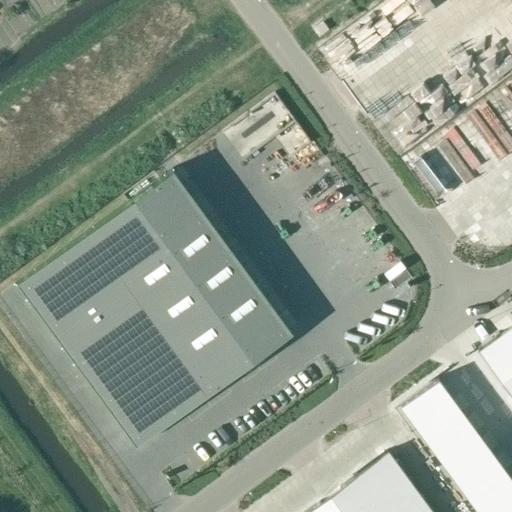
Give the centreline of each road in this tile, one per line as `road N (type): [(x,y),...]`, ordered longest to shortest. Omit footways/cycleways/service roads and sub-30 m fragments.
road 1 (unclassified): [(246,0),(467,305)]
road 2 (unclassified): [(467,305),(192,511)]
